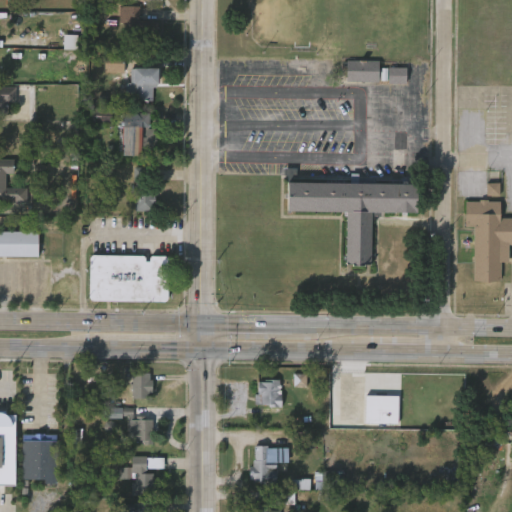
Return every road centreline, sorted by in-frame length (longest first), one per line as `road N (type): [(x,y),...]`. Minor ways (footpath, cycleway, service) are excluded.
road 1 (secondary): [(511,328),(0,324)]
road 2 (residential): [(441,354),(447,0)]
road 3 (tertiary): [(202,349),(200,0)]
road 4 (secondary): [(202,349),(367,353)]
road 5 (tertiary): [(203,511),(202,349)]
